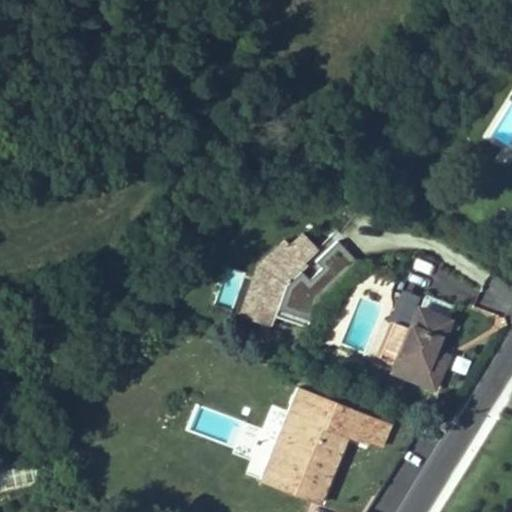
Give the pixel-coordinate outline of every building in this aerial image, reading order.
[(250,269),(238,317),(267,325),(280,314),(306,321),(313,297),(355,260),(336,239),(308,264),(311,255),(318,248),(298,227),(250,269)] [(449,321),(455,307),(426,295),(420,309),(449,321)] [(434,352),(436,345),(439,346),(449,321),(420,309),(417,308),(409,328),(395,364),(392,371),(406,377),(434,388),(446,357),(434,352)] [(395,364),(409,328),(395,322),(380,358),(395,364)] [(399,394),(406,377),(392,371),(386,385),(391,388),(390,391),(399,394)] [(313,500),(318,502),(327,480),(322,478),(340,432),(357,439),(367,415),(296,387),(287,410),(272,404),(259,435),(241,427),(233,448),(253,456),(254,452),(269,458),(260,479),(313,500)] [(190,427),(221,434),(226,412),(195,405),(190,427)] [(382,445),(390,424),(367,415),(357,439),(368,444),(370,441),(382,445)] [(13,459),(11,451),(3,453),(5,462),(13,459)] [(19,461),(0,465),(0,488),(24,483),(19,461)] [(343,511),(318,502),(313,500),(308,511),(343,511)]
